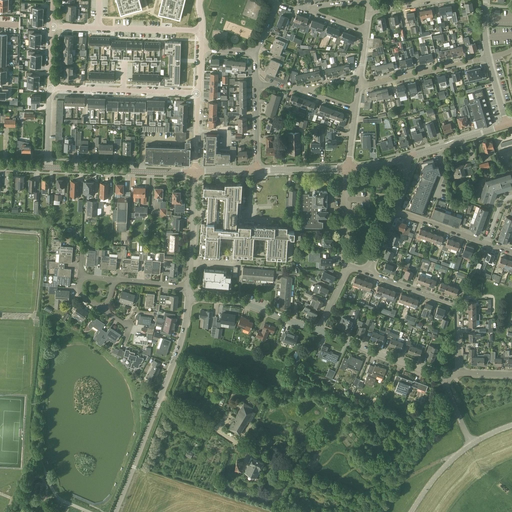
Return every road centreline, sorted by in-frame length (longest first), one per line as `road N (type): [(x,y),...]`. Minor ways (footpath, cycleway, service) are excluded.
road 1 (unclassified): [(114,511),(181,347),(188,297)]
road 2 (residential): [(368,272),(455,307),(461,373)]
road 3 (residential): [(197,93),(49,88)]
road 4 (tertiary): [(195,171),(47,167)]
road 5 (residential): [(320,331),(246,303),(188,297)]
road 6 (residential): [(444,381),(320,331)]
road 7 (residential): [(358,86),(488,57)]
